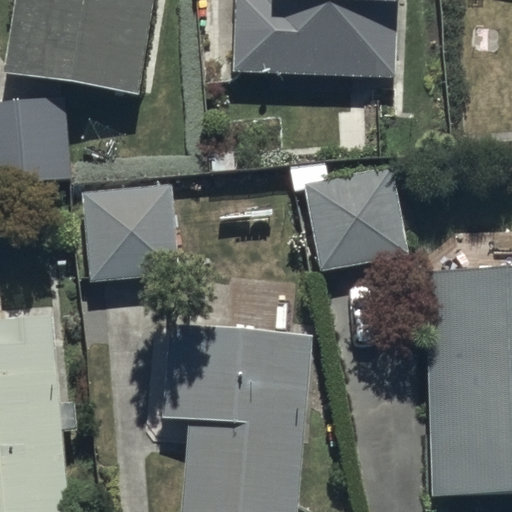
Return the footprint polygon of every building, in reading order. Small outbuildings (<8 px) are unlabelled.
[(18,0),(4,88),(139,110),(156,0),(18,0)] [(398,93),(400,0),(275,0),(276,8),(239,6),(237,88),(398,93)] [(69,116),(0,118),(0,202),(72,200),(69,116)] [(391,178),(302,195),(319,284),(408,267),(391,178)] [(170,197),(77,207),(87,296),(180,285),(170,197)] [(511,511),(511,283),(426,285),(430,511),(511,511)] [(301,511),(311,351),(167,342),(161,438),(183,440),(178,511),(301,511)] [(59,365),(0,370),(0,511),(70,511),(66,451),(79,450),(77,419),(64,420),(59,365)]
